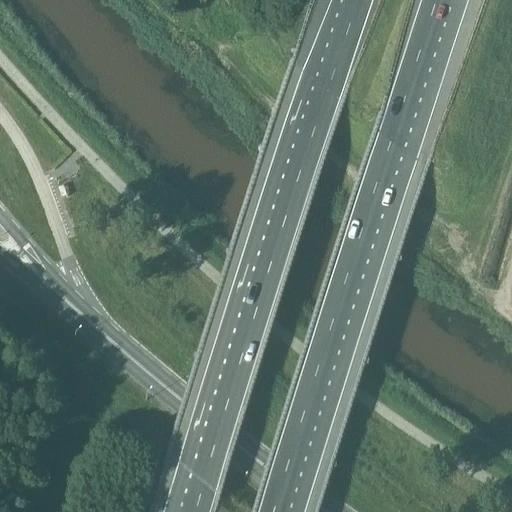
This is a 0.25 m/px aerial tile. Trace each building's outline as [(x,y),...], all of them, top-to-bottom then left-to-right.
[(311,198),(317,197),(317,191),(267,150),(261,151),(262,158),(311,198)] [(395,264),(399,262),(399,257),(350,217),(344,218),(344,223),(395,264)] [(281,303),(283,302),(283,301),(283,299),(283,298),(283,297),(282,296),(232,255),(230,254),(228,254),(227,255),(225,257),(225,258),(225,259),(225,260),(225,262),(277,304),(278,304),(280,304),(281,303)] [(366,367),(367,366),(368,364),(368,363),(367,361),(366,360),(315,322),(313,321),(312,321),(310,322),(309,323),(308,324),(308,326),(308,328),(309,329),(361,368),(363,368),(364,368),(366,367)] [(248,404),(249,404),(249,403),(249,402),(249,401),(199,360),(198,359),(197,359),(196,360),(195,360),(195,361),(195,362),(195,363),(196,364),(245,405),(246,405),(247,405),(248,404)] [(332,468),(333,468),(333,467),(333,466),(333,465),(332,464),(282,427),(281,427),(280,427),(279,427),(278,428),(278,429),(278,430),(279,431),(329,469),(330,469),(331,469),(332,468)]
